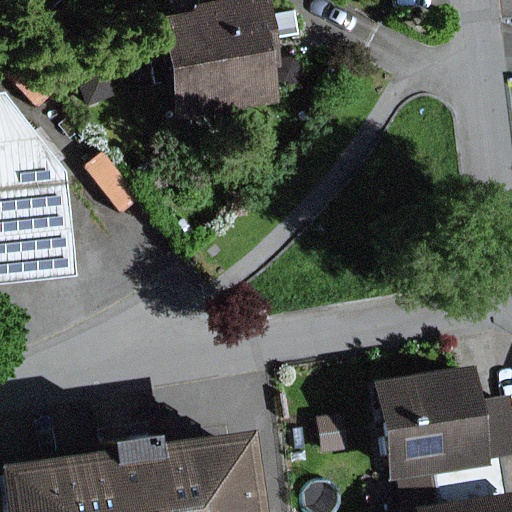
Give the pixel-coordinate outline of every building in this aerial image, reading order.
[(287,0),(227,0),(160,10),(176,116),(302,97),(287,0)] [(0,273),(84,269),(79,174),(18,88),(0,88),(0,273)] [(483,354),(383,375),(404,474),(505,452),(483,354)] [(272,511),(263,425),(0,454),(0,466),(5,511),(272,511)] [(511,511),(511,491),(420,511),(419,511),(511,511)]
